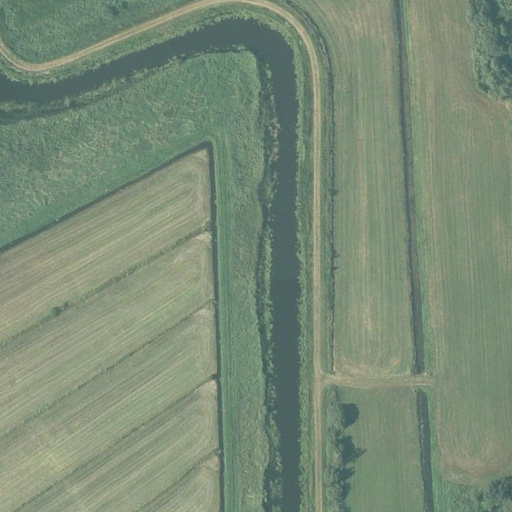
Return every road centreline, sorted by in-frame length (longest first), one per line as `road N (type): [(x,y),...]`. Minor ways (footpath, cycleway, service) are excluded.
road 1 (track): [(316,511),(315,79),(306,42),(289,19),(245,0)]
road 2 (track): [(226,0),(46,68),(20,67),(0,49)]
